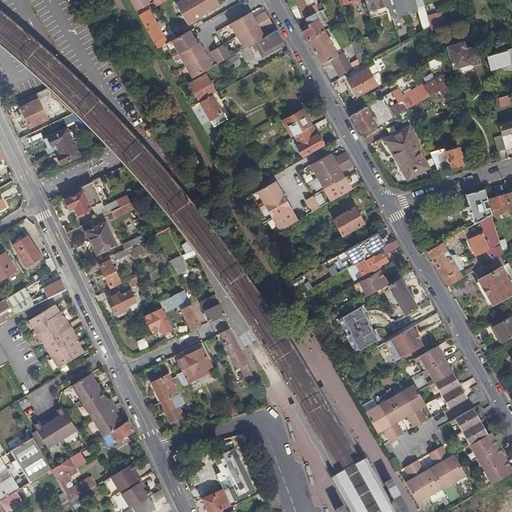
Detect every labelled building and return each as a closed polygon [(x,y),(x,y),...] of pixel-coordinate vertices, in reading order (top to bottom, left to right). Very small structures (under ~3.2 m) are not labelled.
[(138,0),(130,0),(137,12),(144,9),(138,0)] [(147,7),(150,5),(147,0),(138,0),(144,9),(147,7)] [(168,0),(158,0),(157,1),(154,3),(152,4),(154,8),(168,0)] [(219,5),(216,0),(182,0),(176,4),(187,23),(219,5)] [(294,0),(303,19),(314,15),(318,13),(315,7),(307,10),(303,0),(294,0)] [(303,0),(307,10),(315,7),(312,0),(303,0)] [(320,0),(312,0),(315,7),(318,13),(325,11),(320,0)] [(364,0),(368,11),(387,6),(384,0),(364,0)] [(384,0),(387,6),(389,13),(396,11),(397,16),(416,10),(413,0),(384,0)] [(413,0),(416,10),(423,32),(430,28),(426,16),(421,0),(413,0)] [(344,20),(339,5),(332,8),(325,11),(318,13),(314,15),(314,16),(323,32),(344,20)] [(144,9),(137,12),(158,49),(165,44),(167,43),(147,7),(144,9)] [(237,38),(269,20),(266,13),(254,20),(251,21),(248,16),(230,26),(237,38)] [(308,41),(323,32),(314,16),(305,21),(309,28),(302,31),(308,41)] [(262,33),(274,27),(269,20),(237,38),(244,50),(252,46),(262,41),(259,35),(262,33)] [(190,31),(182,35),(190,49),(195,45),(197,44),(190,31)] [(265,50),(281,41),(276,32),(265,39),(262,41),(252,46),(259,59),(268,55),(265,50)] [(331,60),(337,57),(323,32),(308,41),(322,65),(331,60)] [(178,55),(190,49),(182,35),(171,41),(178,55)] [(503,45),(511,41),(511,40),(511,36),(502,39),(503,45)] [(173,58),(178,55),(171,41),(167,43),(165,44),(173,58)] [(284,46),(281,41),(265,50),(268,55),(284,46)] [(353,52),(354,55),(360,53),(357,41),(351,43),(353,52)] [(476,53),(474,46),(465,49),(464,44),(447,48),(453,69),(469,65),(472,66),(480,64),(476,53)] [(196,61),(206,55),(202,49),(198,51),(195,45),(190,49),(196,61)] [(231,58),(223,45),(217,49),(224,62),(231,58)] [(511,48),(485,57),(489,72),(501,68),(505,70),(509,71),(511,70),(511,48)] [(185,67),(196,61),(190,49),(178,55),(185,67)] [(220,64),(224,62),(217,49),(210,53),(217,66),(220,64)] [(342,78),(358,68),(354,55),(353,52),(339,59),(337,57),(331,60),(342,78)] [(210,63),(206,55),(196,61),(203,73),(209,70),(206,64),(210,63)] [(236,55),(231,58),(224,62),(220,64),(225,73),(230,70),(231,72),(242,66),(236,55)] [(203,73),(196,61),(185,67),(193,79),(203,73)] [(357,98),(377,87),(368,71),(348,82),(357,98)] [(439,91),(447,86),(445,78),(444,76),(424,87),(422,84),(403,95),(398,89),(392,92),(399,103),(390,108),(395,116),(439,91)] [(188,87),(198,103),(211,95),(214,94),(205,77),(188,87)] [(480,91),(487,89),(483,77),(476,79),(480,91)] [(452,86),(447,87),(448,90),(450,97),(457,95),(454,85),(452,86)] [(50,91),(47,88),(17,102),(29,127),(29,128),(46,119),(36,99),(50,91)] [(198,103),(197,103),(207,121),(220,114),(221,113),(211,95),(198,103)] [(351,117),(362,136),(393,118),(382,99),(369,107),(376,117),(373,119),(367,108),(351,117)] [(17,102),(14,104),(18,111),(16,112),(20,122),(22,121),(27,128),(29,127),(17,102)] [(197,103),(191,107),(216,151),(222,148),(211,128),(207,121),(197,103)] [(287,128),(292,137),(293,136),(311,125),(302,109),(286,119),(290,126),(287,128)] [(71,114),(55,122),(59,130),(75,122),(71,114)] [(224,121),(220,114),(207,121),(211,128),(224,121)] [(505,149),(505,150),(511,148),(511,138),(511,134),(507,123),(498,126),(501,137),(505,149)] [(323,145),(311,125),(293,136),(299,145),(297,146),(302,156),(323,145)] [(384,140),(391,152),(418,137),(410,125),(384,140)] [(57,149),(73,141),(67,128),(47,138),(51,147),(55,145),(57,149)] [(418,137),(391,152),(408,181),(430,167),(419,148),(423,146),(418,137)] [(497,152),(505,149),(501,137),(494,139),(497,152)] [(80,156),(73,141),(57,149),(59,154),(56,156),(60,166),(80,156)] [(431,152),(443,179),(450,177),(447,168),(452,167),(453,169),(462,166),(460,159),(463,158),(459,147),(445,151),(444,147),(431,152)] [(317,177),(349,159),(345,153),(334,159),(331,161),(328,155),(310,166),(317,177)] [(342,173),(353,166),(349,159),(317,177),(324,190),(342,180),(339,174),(342,173)] [(243,178),(240,172),(234,175),(237,181),(243,178)] [(324,190),(331,201),(352,189),(348,183),(345,178),(342,180),(324,190)] [(264,205),(283,193),(276,181),(252,195),(255,200),(260,197),(263,202),(258,205),(259,207),(264,205)] [(84,186),(61,197),(63,200),(81,192),(86,189),(84,186)] [(492,214),(485,188),(467,194),(475,224),(492,214)] [(102,203),(95,190),(87,193),(86,189),(81,192),(87,202),(94,198),(98,205),(102,203)] [(87,202),(81,192),(63,200),(68,209),(73,206),(77,215),(92,207),(98,205),(94,198),(87,202)] [(291,207),(283,193),(264,205),(271,218),(291,207)] [(495,215),(511,210),(511,208),(508,194),(490,199),(495,215)] [(104,206),(108,213),(111,212),(123,206),(130,203),(127,195),(119,199),(104,206)] [(306,200),(313,212),(320,208),(313,196),(306,200)] [(123,206),(111,212),(114,218),(135,209),(131,202),(130,203),(123,206)] [(103,206),(102,203),(98,205),(92,207),(97,219),(102,216),(108,213),(104,206),(103,206)] [(267,220),(271,218),(264,205),(259,207),(267,220)] [(279,231),(298,220),(291,207),(271,218),(267,220),(270,225),(274,223),(279,231)] [(341,236),(362,224),(353,208),(332,220),(341,236)] [(97,219),(89,222),(92,228),(104,222),(102,216),(97,219)] [(89,222),(66,233),(70,242),(86,234),(96,255),(117,245),(105,221),(104,222),(92,228),(89,222)] [(270,225),(274,233),(279,231),(274,223),(270,225)] [(500,240),(496,227),(489,229),(490,232),(495,248),(502,245),(500,240)] [(463,230),(443,242),(446,248),(467,236),(463,230)] [(495,248),(490,232),(484,234),(489,250),(495,248)] [(27,264),(44,253),(31,233),(13,243),(27,264)] [(490,251),(489,250),(484,234),(470,239),(476,256),(490,251)] [(123,244),(126,249),(127,248),(136,244),(146,239),(143,235),(123,244)] [(504,254),(510,250),(507,239),(500,240),(502,245),(504,254)] [(388,254),(400,248),(396,240),(384,247),(388,254)] [(443,242),(428,250),(448,286),(474,271),(475,271),(472,267),(465,271),(461,273),(451,256),(446,248),(443,242)] [(136,244),(127,248),(129,253),(130,255),(139,251),(136,244)] [(126,249),(113,255),(115,260),(129,253),(127,248),(126,249)] [(361,260),(359,261),(366,273),(370,271),(371,272),(379,267),(379,266),(386,261),(380,249),(370,255),(361,260)] [(181,261),(196,254),(194,250),(180,257),(181,261)] [(0,279),(14,270),(3,252),(0,254),(0,279)] [(461,273),(465,271),(455,254),(451,256),(461,273)] [(474,271),(480,282),(484,289),(492,303),(492,304),(511,293),(511,288),(501,269),(506,266),(500,256),(475,271),(474,271)] [(180,257),(172,261),(179,275),(187,272),(181,261),(180,257)] [(99,265),(101,268),(109,287),(120,282),(109,260),(99,265)] [(98,262),(83,269),(86,275),(101,268),(99,265),(98,262)] [(511,277),(506,266),(501,269),(511,288),(511,277)] [(385,282),(379,270),(353,285),(357,292),(361,290),(365,297),(367,296),(380,288),(386,285),(385,282)] [(139,276),(125,283),(128,289),(142,282),(139,276)] [(43,288),(48,299),(66,289),(61,278),(43,288)] [(415,309),(399,280),(388,287),(399,305),(395,308),(400,317),(415,309)] [(484,289),(480,282),(478,283),(489,304),(492,303),(484,289)] [(25,287),(4,299),(10,309),(30,297),(25,287)] [(380,288),(367,296),(371,302),(384,295),(380,288)] [(104,293),(97,296),(100,304),(108,300),(114,315),(127,308),(126,306),(134,302),(129,290),(118,295),(117,293),(106,298),(104,293)] [(177,305),(188,300),(184,290),(172,295),(177,305)] [(299,305),(303,303),(298,295),(294,298),(299,305)] [(201,309),(208,324),(225,316),(215,296),(211,298),(215,306),(208,309),(206,307),(201,309)] [(2,300),(0,301),(0,325),(44,301),(42,297),(33,302),(30,297),(10,309),(4,299),(2,300)] [(182,311),(192,332),(201,327),(190,303),(187,305),(189,309),(182,311)] [(31,319),(44,341),(69,326),(61,312),(60,313),(55,305),(31,319)] [(361,308),(342,319),(350,334),(349,334),(359,351),(378,340),(369,324),(370,324),(361,308)] [(143,317),(151,334),(158,331),(160,335),(171,330),(161,309),(143,317)] [(511,312),(492,322),(493,323),(503,341),(511,335),(510,330),(511,329),(511,312)] [(503,341),(493,323),(490,324),(500,343),(503,341)] [(69,326),(44,341),(58,366),(83,353),(78,345),(79,344),(72,331),(69,326)] [(412,327),(390,339),(400,358),(422,345),(418,339),(416,334),(412,327)] [(251,375),(230,330),(220,335),(242,379),(251,375)] [(0,342),(0,367),(6,364),(10,362),(0,342)] [(419,356),(427,370),(445,359),(437,346),(419,356)] [(187,356),(185,351),(174,357),(185,380),(211,368),(202,349),(187,356)] [(413,359),(422,373),(427,370),(419,356),(413,359)] [(445,359),(427,370),(434,383),(453,372),(445,359)] [(65,364),(59,367),(62,372),(68,369),(65,364)] [(427,370),(422,373),(429,386),(434,383),(427,370)] [(434,383),(442,396),(460,385),(453,372),(434,383)] [(180,393),(176,384),(171,373),(152,383),(161,402),(179,394),(180,393)] [(88,403),(104,393),(102,391),(106,388),(101,382),(98,384),(91,374),(73,386),(85,405),(88,403)] [(180,393),(190,389),(185,380),(176,384),(180,393)] [(437,399),(442,396),(434,383),(429,386),(437,399)] [(401,391),(421,424),(428,420),(421,408),(419,405),(424,402),(418,392),(413,384),(401,391)] [(442,396),(449,409),(468,398),(460,385),(442,396)] [(407,416),(414,428),(421,424),(401,391),(389,398),(400,416),(405,413),(407,416)] [(108,400),(104,393),(88,403),(93,410),(108,400)] [(179,394),(161,402),(173,429),(188,422),(185,415),(180,418),(178,413),(180,412),(178,407),(183,404),(179,394)] [(437,399),(444,411),(449,409),(442,396),(437,399)] [(103,433),(105,436),(110,433),(123,425),(116,414),(120,412),(111,398),(108,400),(93,410),(88,403),(85,405),(103,433)] [(231,416),(237,415),(228,398),(223,400),(231,416)] [(377,405),(396,437),(403,434),(397,422),(395,419),(400,416),(389,398),(377,405)] [(365,411),(376,429),(381,426),(383,429),(389,441),(396,437),(377,405),(365,411)] [(35,425),(40,433),(69,415),(64,406),(58,410),(59,412),(61,415),(59,417),(57,413),(44,422),(45,425),(43,427),(41,424),(40,422),(35,425)] [(455,419),(463,432),(481,421),(473,408),(455,419)] [(309,423),(345,489),(365,478),(329,412),(309,423)] [(69,415),(40,433),(49,448),(78,429),(69,415)] [(458,434),(463,432),(455,419),(450,421),(458,434)] [(134,431),(130,421),(123,425),(110,433),(116,442),(134,431)] [(488,434),(489,434),(481,421),(463,432),(470,444),(488,434)] [(470,444),(463,432),(458,434),(465,447),(470,444)] [(110,433),(105,436),(110,446),(116,442),(110,433)] [(472,460),(477,457),(499,445),(494,437),(491,439),(489,434),(488,434),(470,444),(475,452),(470,456),(472,460)] [(0,502),(17,491),(51,470),(33,438),(0,458),(0,473),(16,463),(22,474),(12,480),(10,478),(0,484),(0,502)] [(217,450),(221,456),(233,450),(230,443),(217,450)] [(480,462),(485,470),(503,460),(501,455),(504,453),(499,445),(477,457),(480,462)] [(466,475),(461,466),(456,458),(451,460),(449,457),(443,446),(436,450),(454,482),(466,475)] [(203,500),(209,511),(222,511),(224,511),(231,508),(230,505),(255,492),(233,450),(221,456),(214,459),(221,473),(217,475),(224,490),(203,500)] [(436,450),(429,454),(435,465),(437,468),(432,471),(442,489),(454,482),(436,450)] [(185,451),(173,455),(178,466),(190,461),(185,451)] [(69,503),(95,487),(89,478),(68,491),(64,483),(71,479),(69,476),(77,472),(74,468),(85,461),(79,452),(51,470),(55,476),(64,493),(69,503)] [(500,479),(511,473),(509,468),(511,467),(506,458),(503,460),(485,470),(488,475),(493,483),(500,479)] [(113,476),(126,467),(122,460),(109,468),(113,476)] [(418,460),(411,463),(430,496),(442,489),(432,471),(427,474),(425,471),(418,460)] [(16,463),(0,473),(0,484),(10,478),(12,480),(22,474),(16,463)] [(137,468),(133,463),(126,467),(113,476),(111,477),(120,490),(139,479),(135,473),(133,470),(137,468)] [(408,485),(418,502),(430,496),(411,463),(405,467),(411,479),(413,482),(408,485)] [(92,476),(89,478),(95,487),(97,485),(92,476)] [(111,477),(103,482),(122,511),(125,511),(132,508),(120,490),(111,477)] [(152,496),(154,494),(150,488),(146,490),(144,488),(139,479),(120,490),(132,508),(149,497),(152,496)] [(385,485),(389,492),(392,490),(395,488),(391,481),(385,485)] [(397,506),(399,511),(408,511),(395,488),(389,492),(397,506)] [(163,489),(154,494),(152,496),(156,503),(166,496),(163,489)] [(0,511),(6,511),(23,502),(21,497),(17,491),(0,502),(0,511)] [(63,507),(69,503),(64,493),(58,497),(63,507)] [(149,511),(156,508),(149,497),(132,508),(125,511),(149,511)]
